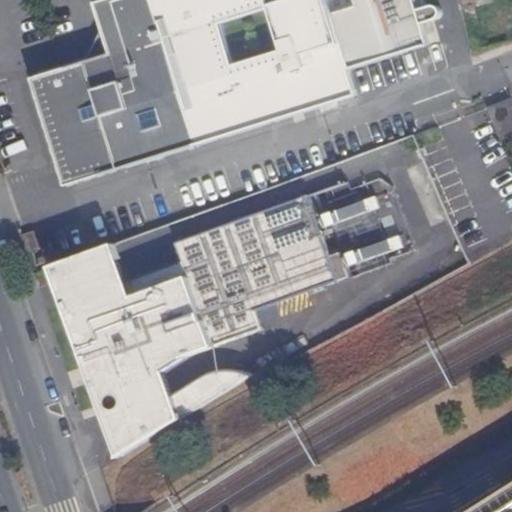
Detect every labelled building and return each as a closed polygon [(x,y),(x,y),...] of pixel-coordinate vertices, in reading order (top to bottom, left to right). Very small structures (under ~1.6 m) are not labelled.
[(98,0),(114,52),(44,74),(78,180),(360,94),(352,69),(431,44),(417,0),(98,0)] [(486,105),(505,141),(511,136),(511,101),(509,94),(486,105)] [(131,280),(123,257),(118,243),(55,266),(122,458),(256,372),(254,371),(246,368),(241,367),(235,367),(230,367),(225,368),(220,369),(214,371),(207,375),(179,393),(170,366),(190,354),(267,326),(260,308),(353,274),(343,249),(333,253),(312,195),(180,242),(187,260),(131,280)] [(43,232),(24,238),(29,252),(48,246),(43,232)] [(511,511),(511,487),(472,511),(511,511)]
